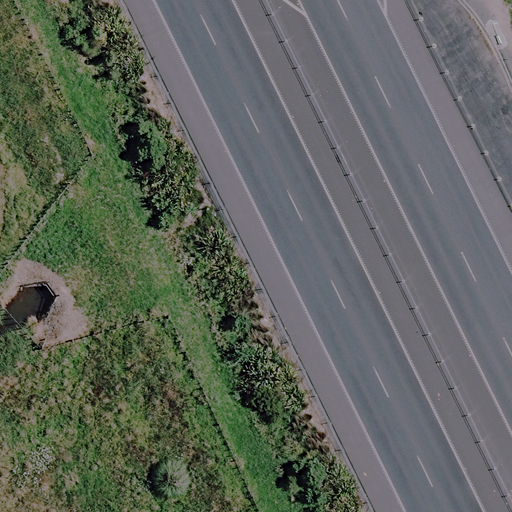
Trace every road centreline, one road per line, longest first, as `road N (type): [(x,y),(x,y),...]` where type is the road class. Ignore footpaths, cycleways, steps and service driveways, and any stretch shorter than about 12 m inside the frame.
road 1 (motorway): [(440,511),(189,0)]
road 2 (motorway): [(348,0),(511,335)]
